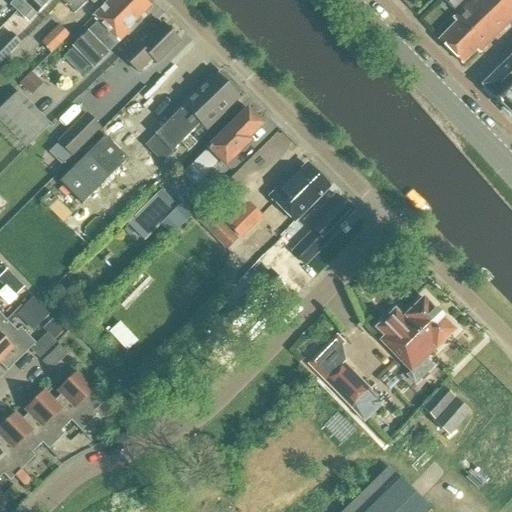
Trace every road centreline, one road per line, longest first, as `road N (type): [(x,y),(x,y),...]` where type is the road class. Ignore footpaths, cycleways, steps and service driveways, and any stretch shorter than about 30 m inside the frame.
road 1 (residential): [(38,511),(91,466),(185,426),(219,400),(394,222)]
road 2 (residential): [(394,222),(168,0)]
road 3 (tertiary): [(511,173),(342,0)]
road 4 (residential): [(511,343),(394,222)]
